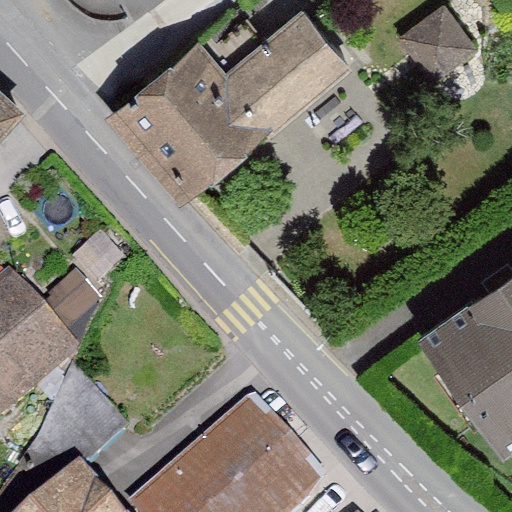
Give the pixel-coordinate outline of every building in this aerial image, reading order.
[(432,6),(394,38),(430,81),(468,50),(432,6)] [(194,39),(105,116),(186,210),(351,68),(300,9),(224,74),(194,39)] [(0,121),(8,111),(0,103),(0,121)] [(0,275),(0,412),(72,353),(60,339),(33,308),(4,272),(0,275)] [(70,276),(33,308),(60,339),(97,306),(70,276)] [(506,461),(511,456),(511,278),(421,344),(506,461)] [(126,510),(127,511),(295,511),(324,487),(251,402),(126,510)] [(104,511),(69,472),(22,511),(104,511)]
